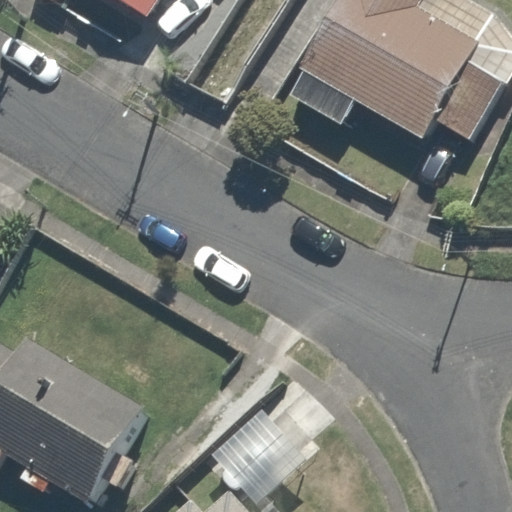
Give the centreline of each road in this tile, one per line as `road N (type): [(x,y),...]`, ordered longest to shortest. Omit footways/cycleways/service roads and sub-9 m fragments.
road 1 (residential): [(0,96),(399,339)]
road 2 (residential): [(478,511),(453,441),(399,339)]
